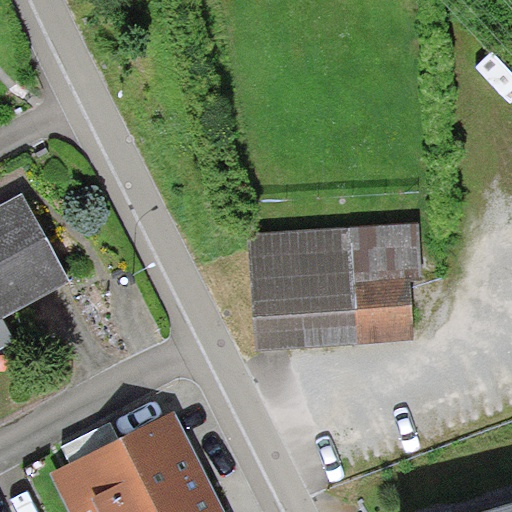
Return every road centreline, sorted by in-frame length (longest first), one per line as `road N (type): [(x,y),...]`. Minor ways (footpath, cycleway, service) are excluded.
road 1 (residential): [(214,336),(50,0)]
road 2 (residential): [(214,336),(0,450)]
road 3 (residential): [(301,511),(214,336)]
